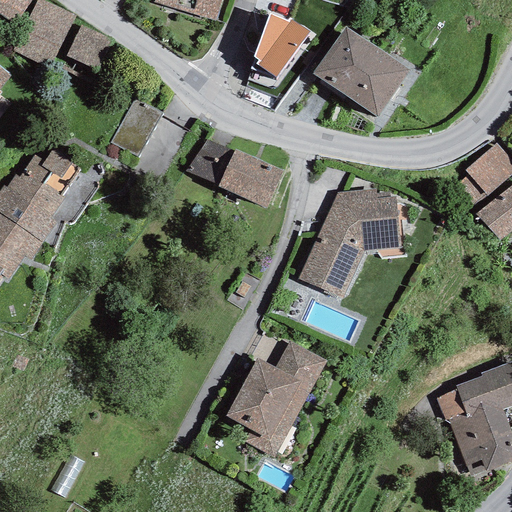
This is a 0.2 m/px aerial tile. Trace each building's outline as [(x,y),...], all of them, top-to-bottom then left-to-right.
[(0,0),(0,13),(13,23),(30,0),(0,0)] [(43,0),(35,0),(12,50),(49,67),(74,15),(43,0)] [(153,0),(153,2),(215,21),(220,0),(153,0)] [(287,20),(269,13),(247,80),(270,89),(276,80),(275,78),(309,31),(289,17),(287,20)] [(111,39),(80,25),(66,55),(97,70),(111,39)] [(409,71),(345,27),(313,74),(376,118),(409,71)] [(0,90),(11,76),(0,66),(0,90)] [(133,99),(109,143),(137,157),(160,113),(133,99)] [(219,186),(234,151),(207,139),(185,172),(219,186)] [(511,163),(495,144),(464,170),(468,174),(485,194),(486,196),(511,173),(511,163)] [(0,279),(2,276),(7,279),(23,256),(29,261),(56,223),(49,218),(64,198),(62,196),(79,172),(69,165),(71,162),(52,149),(43,162),(33,155),(18,178),(14,175),(6,187),(3,186),(0,190),(0,279)] [(283,171),(235,149),(234,151),(219,186),(218,187),(266,209),(283,171)] [(472,206),(485,194),(468,174),(454,186),(472,206)] [(511,184),(475,214),(499,241),(511,230),(511,184)] [(337,192),(297,278),(342,298),(363,252),(400,248),(395,197),(389,197),(389,192),(376,194),(375,189),(337,192)] [(288,340),(275,366),(312,386),(326,360),(288,340)] [(274,457),(312,386),(275,366),(256,357),(225,415),(251,429),(244,441),(274,457)] [(447,419),(469,476),(511,459),(511,435),(502,410),(511,405),(511,360),(480,373),(481,376),(455,386),(456,390),(435,398),(444,421),(447,419)]
